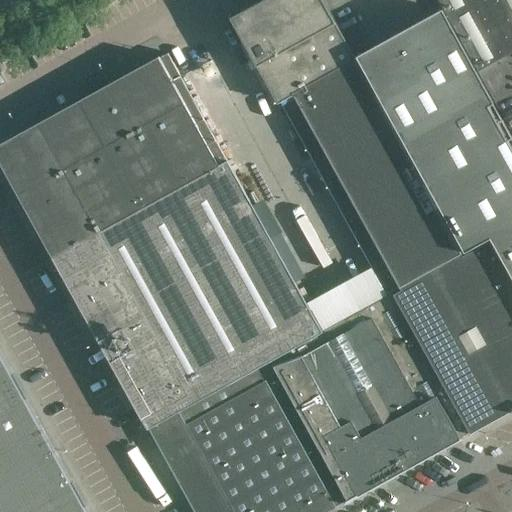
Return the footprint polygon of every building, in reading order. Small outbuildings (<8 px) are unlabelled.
[(274,0),(254,18),(237,27),(278,104),(294,95),(401,291),(465,256),(322,0),(274,0)] [(511,0),(437,0),(443,10),(511,133),(511,0)] [(511,133),(443,10),(356,59),(465,256),(491,241),(511,278),(511,133)] [(228,162),(168,54),(159,59),(158,58),(38,125),(39,128),(0,149),(0,154),(3,160),(0,161),(0,163),(6,174),(9,172),(33,214),(29,215),(53,258),(228,162)] [(149,429),(270,362),(323,333),(228,162),(53,258),(142,420),(143,419),(149,429)] [(393,295),(446,390),(469,433),(511,409),(511,278),(491,241),(465,256),(401,291),(393,295)] [(270,362),(347,501),(357,495),(358,496),(460,440),(459,439),(469,433),(446,390),(393,295),(393,294),(323,333),(270,362)] [(0,511),(91,511),(0,337),(0,511)] [(336,507),(347,501),(270,362),(149,429),(194,511),(329,511),(336,508),(336,507)]
